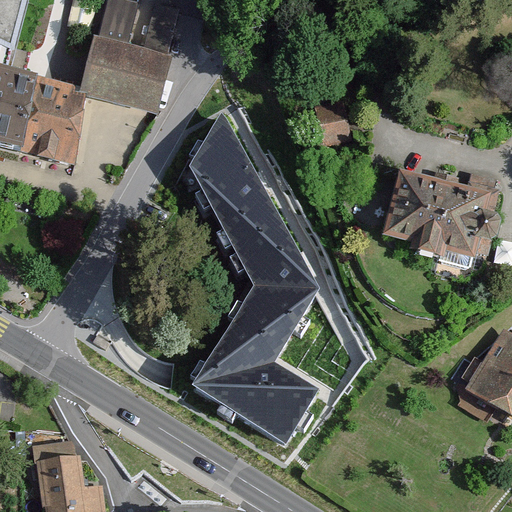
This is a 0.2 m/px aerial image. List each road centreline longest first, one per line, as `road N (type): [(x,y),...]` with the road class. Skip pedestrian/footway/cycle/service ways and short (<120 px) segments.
road 1 (residential): [(301,0),(218,59),(41,357)]
road 2 (secondary): [(49,362),(294,511)]
road 3 (residential): [(49,362),(75,421),(113,473),(126,511)]
